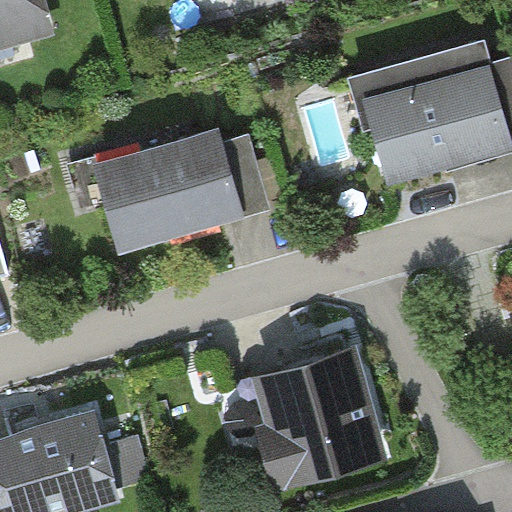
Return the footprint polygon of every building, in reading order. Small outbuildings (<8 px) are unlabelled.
[(49,0),(0,0),(0,61),(62,45),(49,0)] [(511,133),(495,72),(374,105),(396,185),(511,152),(511,133)] [(112,253),(267,210),(243,121),(87,164),(112,253)] [(0,276),(9,274),(0,242),(0,276)] [(511,340),(511,288),(498,292),(511,340)] [(281,488),(393,456),(361,346),(249,378),(281,488)] [(150,511),(119,403),(0,437),(0,511),(150,511)]
